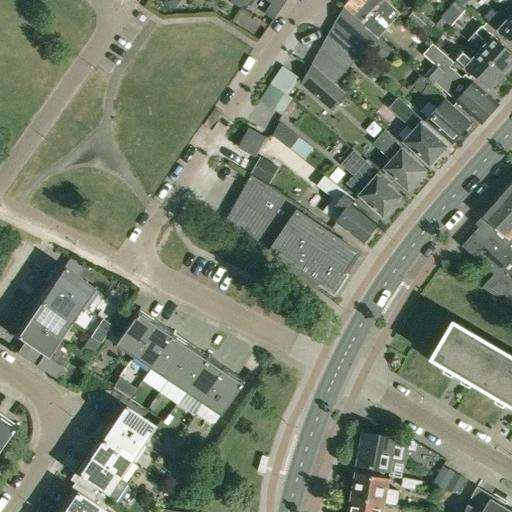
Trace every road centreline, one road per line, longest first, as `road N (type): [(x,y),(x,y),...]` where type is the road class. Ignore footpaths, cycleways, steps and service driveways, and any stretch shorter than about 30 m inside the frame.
road 1 (residential): [(338,366),(132,264),(305,0)]
road 2 (secondary): [(338,366),(408,254),(511,131)]
road 3 (residential): [(0,181),(107,30),(101,0)]
road 4 (unclassified): [(511,468),(338,366)]
road 5 (residential): [(5,511),(49,444),(42,407),(0,371)]
road 6 (secondary): [(291,511),(338,366)]
